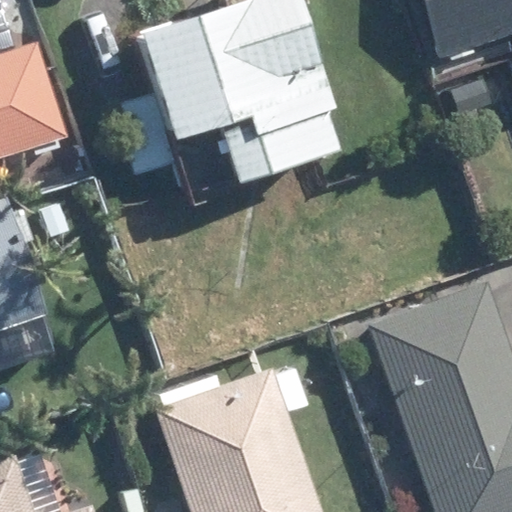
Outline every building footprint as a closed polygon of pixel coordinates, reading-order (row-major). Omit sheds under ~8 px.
[(294,0),(201,0),(132,21),(166,130),(213,116),(230,174),(333,143),(320,103),(324,100),(294,0)] [(511,0),(414,0),(435,58),(511,30),(511,53),(510,55),(511,60),(511,0)] [(0,151),(61,132),(32,40),(0,50),(0,151)] [(437,95),(448,126),(470,117),(457,86),(437,95)] [(0,325),(41,311),(1,192),(0,192),(0,325)] [(511,511),(511,375),(480,282),(363,321),(428,511),(511,511)] [(317,511),(266,365),(148,406),(185,511),(317,511)] [(31,511),(11,456),(0,459),(0,511),(90,511),(87,501),(56,511),(31,511)]
